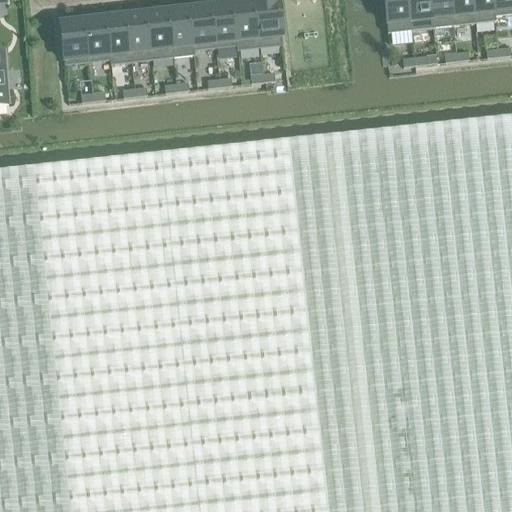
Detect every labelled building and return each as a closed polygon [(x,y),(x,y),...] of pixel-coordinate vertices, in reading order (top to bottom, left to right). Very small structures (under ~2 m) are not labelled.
[(382,0),(387,37),(412,34),(407,0),(382,0)] [(428,0),(407,0),(412,34),(433,32),(428,0)] [(450,0),(428,0),(433,32),(454,30),(450,0)] [(471,0),(450,0),(454,30),(474,27),(471,0)] [(492,0),(471,0),(474,27),(495,25),(492,0)] [(511,0),(492,0),(495,25),(496,25),(495,15),(511,13),(511,0)] [(253,5),(252,5),(257,52),(282,50),(276,2),(272,3),(272,2),(253,4),(253,5)] [(252,5),(231,7),(236,55),(257,52),(252,5)] [(231,7),(210,10),(215,52),(235,50),(235,55),(236,55),(231,7)] [(210,10),(189,12),(193,55),(215,52),(210,10)] [(189,12),(167,14),(172,57),(193,55),(189,12)] [(167,14),(146,17),(151,59),(172,57),(167,14)] [(146,17),(125,19),(130,62),(151,59),(146,17)] [(125,19),(104,22),(109,64),(130,62),(125,19)] [(104,22),(83,24),(88,67),(109,64),(104,22)] [(64,69),(88,67),(83,24),(59,27),(64,69)] [(509,52),(497,53),(498,61),(510,60),(509,52)] [(486,63),(498,61),(497,53),(485,54),(486,63)] [(467,56),(455,57),(456,66),(468,64),(467,56)] [(444,67),(456,66),(455,57),(443,59),(444,67)] [(435,58),(425,59),(426,60),(427,69),(436,67),(435,58)] [(426,60),(414,62),(415,70),(427,69),(426,60)] [(414,62),(402,63),(403,71),(415,70),(414,62)] [(273,77),(261,78),(262,82),(262,87),(274,85),(273,77)] [(250,88),(262,87),(262,82),(261,78),(249,80),(250,88)] [(230,82),(218,83),(219,91),(231,90),(230,82)] [(207,93),(219,91),(218,83),(206,84),(207,93)] [(187,87),(175,88),(176,96),(188,95),(187,87)] [(164,98),(176,96),(175,88),(164,89),(164,98)] [(145,91),(134,93),(134,101),(146,100),(145,91)] [(123,102),(134,101),(134,93),(122,94),(123,102)] [(104,96),(92,97),(93,106),(105,104),(104,96)] [(81,107),(93,106),(92,97),(80,99),(81,107)] [(511,511),(511,120),(0,175),(0,511),(511,511)]
